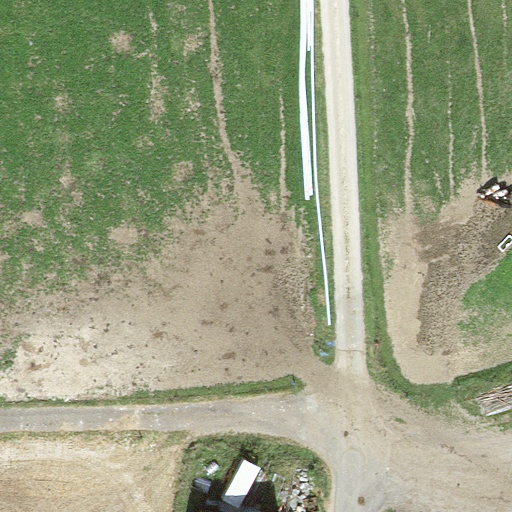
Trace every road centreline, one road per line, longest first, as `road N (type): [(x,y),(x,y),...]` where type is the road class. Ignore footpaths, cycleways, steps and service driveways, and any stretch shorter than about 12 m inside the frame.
road 1 (track): [(363,435),(0,431)]
road 2 (track): [(366,327),(346,0)]
